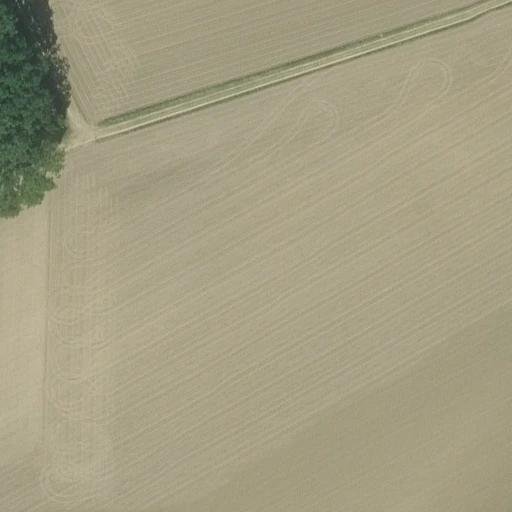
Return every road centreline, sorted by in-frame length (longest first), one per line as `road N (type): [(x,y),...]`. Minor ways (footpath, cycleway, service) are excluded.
road 1 (track): [(0,152),(494,0)]
road 2 (track): [(22,0),(84,124)]
